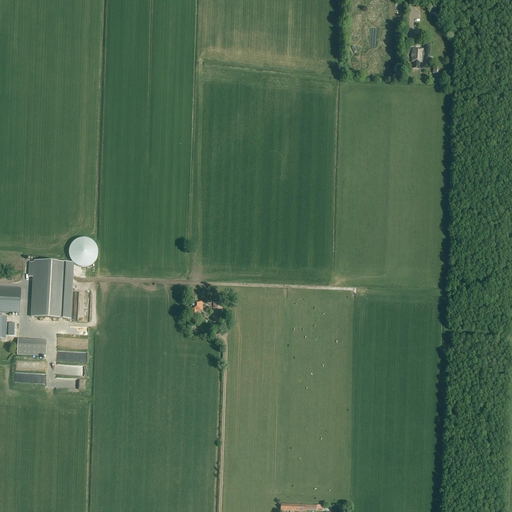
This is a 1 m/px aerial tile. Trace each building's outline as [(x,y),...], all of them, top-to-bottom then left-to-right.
[(422,69),(428,69),(430,44),(424,44),(423,50),(412,49),(411,62),(414,63),(413,68),(418,69),(419,63),(423,63),(422,69)] [(81,256),(80,256),(78,257),(77,258),(75,259),(74,261),(73,262),(73,271),(74,272),(75,274),(76,275),(78,276),(79,277),(81,278),(82,278),(84,278),(86,278),(88,277),(89,276),(91,275),(92,274),(93,273),(94,271),(94,270),(95,268),(95,266),(95,264),(94,263),(93,261),(92,260),(91,258),(90,257),(88,257),(86,256),(85,256),(83,256),(81,256)] [(70,320),(73,263),(33,261),(33,263),(29,262),(28,277),(33,278),(31,318),(70,320)] [(0,287),(0,313),(4,313),(20,314),(21,289),(0,287)] [(192,316),(196,316),(196,310),(202,311),(202,302),(195,302),(191,302),(191,315),(192,316)] [(213,323),(221,323),(221,303),(213,303),(213,310),(213,323)] [(18,340),(17,355),(46,357),(47,341),(18,340)]
